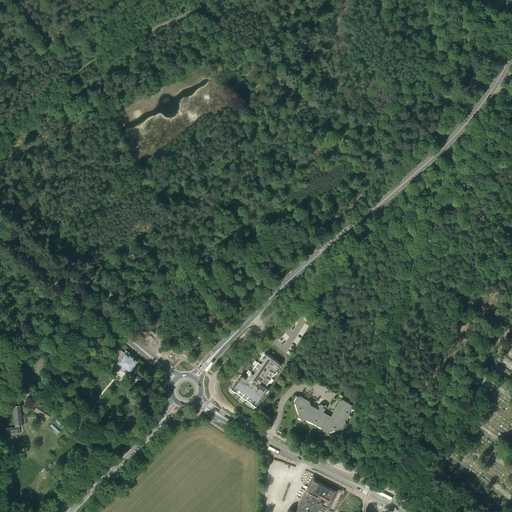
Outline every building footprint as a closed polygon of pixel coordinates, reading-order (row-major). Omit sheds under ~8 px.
[(301,340),(308,325),(296,319),(293,326),(301,330),(297,338),(301,340)] [(127,355),(118,349),(112,358),(118,362),(115,366),(123,371),(125,369),(129,372),(137,361),(133,359),(134,358),(128,354),(127,355)] [(241,374),(230,389),(234,392),(235,392),(241,396),(241,397),(245,399),(245,400),(245,399),(251,404),(255,407),(266,392),(269,389),(265,386),(268,382),(268,383),(268,382),(271,378),(272,378),(271,378),(274,374),(278,370),(277,370),(281,364),(264,352),(266,354),(264,357),(261,355),(261,356),(257,362),(254,366),(251,371),(250,371),(247,375),(246,378),(241,374)] [(43,384),(47,359),(40,358),(37,377),(25,375),(24,380),(23,380),(23,381),(21,381),(20,385),(23,386),(22,392),(29,393),(30,382),(43,384)] [(312,409),(310,407),(309,404),(310,401),(300,396),(297,396),(298,399),(296,403),(299,415),(303,417),(304,420),(307,419),(308,418),(310,419),(310,422),(318,426),(321,425),(322,426),(321,428),(322,431),(325,430),(329,432),(341,429),(343,425),(346,424),(345,421),(343,420),(344,418),(350,416),(349,413),(347,412),(348,411),(354,409),(353,406),(342,400),(341,401),(341,403),(340,405),(339,404),(337,408),(337,410),(336,412),(335,412),(334,415),(333,418),(330,418),(327,417),(328,416),(325,415),(325,416),(322,414),(322,412),(324,411),(327,407),(326,405),(324,405),(322,404),(318,405),(320,411),(318,412),(315,410),(316,409),(313,408),(312,409)] [(19,427),(18,425),(23,424),(21,405),(12,406),(15,425),(15,427),(5,429),(6,435),(10,434),(11,437),(12,439),(14,439),(15,438),(16,436),(15,434),(20,433),(19,427)] [(47,419),(51,413),(38,405),(34,410),(47,419)] [(336,491),(328,487),(313,480),(310,487),(307,486),(294,511),(317,511),(319,510),(322,511),(324,511),(326,509),(327,509),(336,491)] [(341,500),(338,506),(342,508),(343,507),(348,510),(350,507),(351,507),(352,503),(353,500),(347,497),(346,500),(345,500),(344,501),(341,500)]
